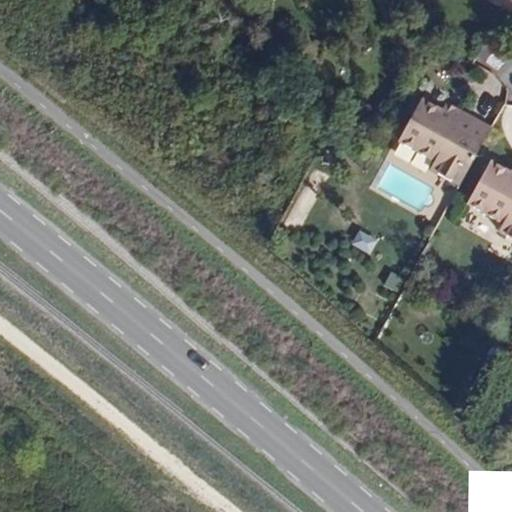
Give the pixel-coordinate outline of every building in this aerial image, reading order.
[(459,188),(491,131),(455,112),(452,119),(441,113),(421,102),(398,143),(434,163),(430,172),(459,188)] [(452,119),(455,112),(445,106),(441,113),(452,119)] [(511,242),(511,176),(490,164),(479,184),(482,186),(468,209),(501,227),(498,234),(511,242)] [(468,209),(482,186),(479,184),(465,207),(468,209)] [(380,241),(360,229),(351,244),(371,256),(380,241)]
